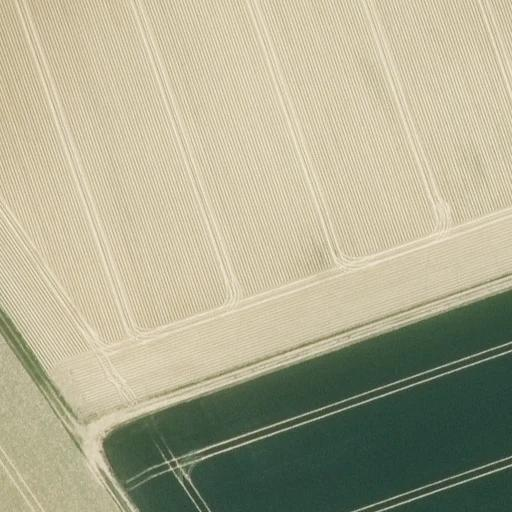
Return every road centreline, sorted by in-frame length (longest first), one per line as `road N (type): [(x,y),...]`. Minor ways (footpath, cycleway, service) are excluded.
road 1 (track): [(511,283),(70,434)]
road 2 (track): [(124,511),(0,328)]
